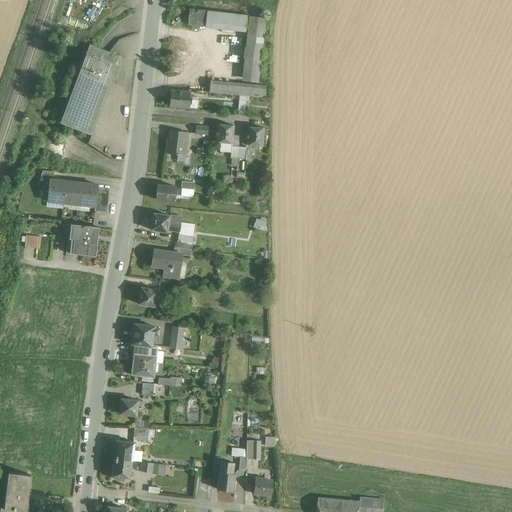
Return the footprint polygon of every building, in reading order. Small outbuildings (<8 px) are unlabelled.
[(260,82),(267,17),(191,9),(190,25),(248,31),(242,80),(212,77),(211,90),(267,96),(268,83),(260,82)] [(60,124),(89,135),(118,56),(89,45),(60,124)] [(170,106),(189,108),(191,90),(171,88),(170,106)] [(232,140),(234,122),(218,121),(216,139),(232,140)] [(247,142),(264,144),(266,125),(249,123),(247,142)] [(197,124),(196,131),(207,132),(208,126),(197,124)] [(166,150),(187,152),(190,130),(168,128),(166,150)] [(47,198),(64,200),(67,178),(50,176),(47,198)] [(64,200),(80,202),(82,180),(67,178),(64,200)] [(80,202),(96,204),(98,186),(99,182),(82,180),(80,202)] [(175,182),(157,180),(155,197),(173,199),(175,182)] [(194,189),(195,183),(183,181),(182,187),(194,189)] [(110,188),(98,186),(96,204),(95,211),(107,212),(110,188)] [(152,210),(150,224),(170,226),(171,212),(152,210)] [(257,219),(256,227),(268,228),(269,220),(257,219)] [(65,250),(97,253),(100,224),(69,221),(65,250)] [(164,276),(179,278),(183,250),(154,246),(151,266),(165,268),(164,276)] [(138,302),(156,304),(158,286),(140,284),(138,302)] [(134,317),(131,340),(137,341),(153,343),(156,320),(134,317)] [(185,326),(174,324),(171,345),(182,347),(185,326)] [(137,341),(134,360),(154,363),(157,343),(153,343),(137,341)] [(153,375),(154,363),(134,360),(132,372),(153,375)] [(142,383),(142,394),(155,394),(155,383),(142,383)] [(117,413),(136,415),(138,398),(120,396),(117,413)] [(135,421),(135,440),(150,440),(150,421),(135,421)] [(277,446),(277,436),(268,436),(268,446),(277,446)] [(116,438),(114,458),(132,461),(134,441),(116,438)] [(129,477),(132,461),(114,458),(111,474),(129,477)] [(220,459),(218,487),(234,488),(236,460),(220,459)] [(141,471),(167,474),(169,464),(143,460),(141,471)] [(8,473),(4,507),(22,510),(26,510),(30,475),(8,473)] [(258,476),(255,493),(272,496),(275,479),(258,476)] [(318,496),(316,511),(385,511),(387,497),(362,495),(361,499),(318,496)]
